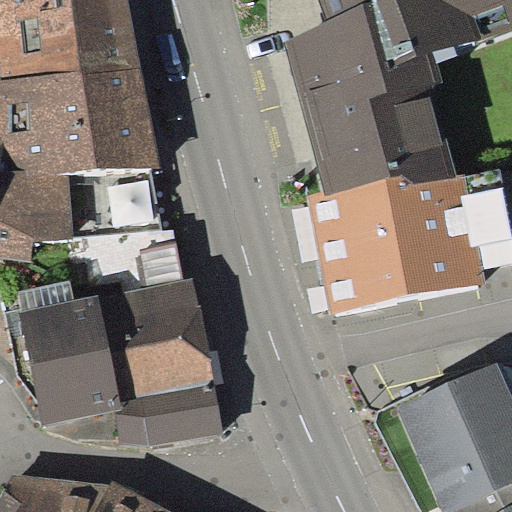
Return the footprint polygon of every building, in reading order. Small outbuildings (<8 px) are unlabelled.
[(0,0),(0,259),(22,263),(22,249),(64,249),(58,185),(150,178),(114,0),(0,0)] [(511,0),(274,0),(288,47),(270,53),(334,324),(482,292),(419,69),(511,39),(511,0)] [(183,285),(7,318),(29,432),(107,417),(114,454),(212,435),(183,285)] [(511,444),(481,374),(387,416),(428,511),(466,511),(511,492),(511,444)] [(142,511),(109,494),(29,478),(12,511),(142,511)]
